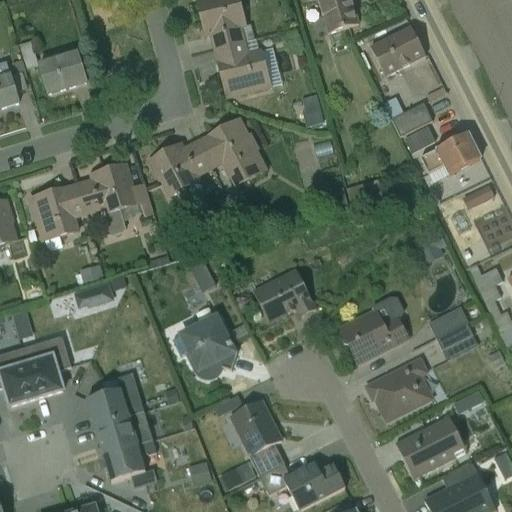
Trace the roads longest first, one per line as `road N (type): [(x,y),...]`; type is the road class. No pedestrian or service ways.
road 1 (residential): [(0,164),(160,108),(173,79),(154,0)]
road 2 (residential): [(511,185),(415,0)]
road 3 (residential): [(393,511),(310,352)]
